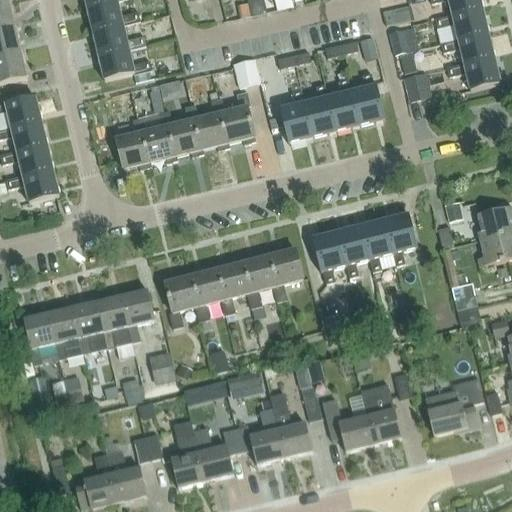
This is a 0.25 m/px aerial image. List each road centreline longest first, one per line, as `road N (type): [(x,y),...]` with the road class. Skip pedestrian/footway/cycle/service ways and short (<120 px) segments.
road 1 (residential): [(103,228),(511,127)]
road 2 (residential): [(103,228),(49,0)]
